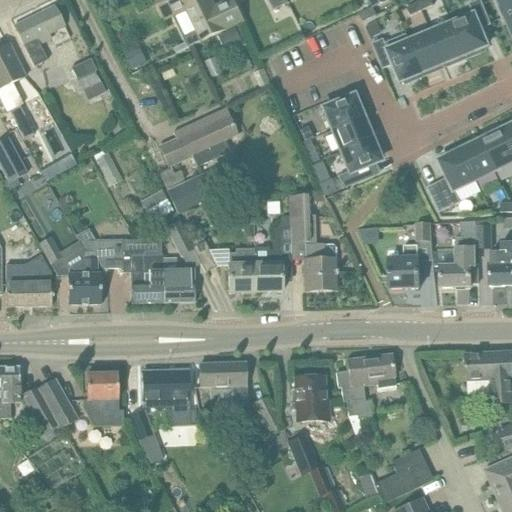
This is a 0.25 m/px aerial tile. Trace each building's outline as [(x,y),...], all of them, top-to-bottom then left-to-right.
[(155,0),(166,21),(186,11),(188,11),(203,42),(244,22),(233,0),(231,0),(215,8),(211,0),(155,0)] [(269,0),(274,10),(288,3),(286,0),(269,0)] [(431,0),(425,0),(419,3),(423,11),(434,6),(431,0)] [(474,17),(452,26),(466,60),(481,54),(479,50),(487,47),(480,30),(491,26),(480,0),(469,5),(474,17)] [(511,0),(493,0),(503,24),(507,22),(511,33),(511,0)] [(419,3),(408,8),(411,16),(423,11),(419,3)] [(14,27),(26,52),(34,68),(48,61),(40,44),(52,39),(50,35),(64,28),(54,7),(14,27)] [(452,26),(431,34),(444,65),(450,62),(452,66),(466,60),(452,26)] [(431,34),(410,43),(424,77),(439,71),(437,68),(444,65),(431,34)] [(409,44),(405,35),(385,43),(384,40),(372,45),(383,71),(394,66),(401,83),(408,79),(410,83),(424,77),(410,43),(409,44)] [(0,50),(0,99),(5,109),(20,101),(11,85),(25,78),(18,64),(9,46),(0,50)] [(126,59),(132,71),(147,64),(141,52),(126,59)] [(73,69),(72,69),(83,92),(88,101),(105,93),(100,83),(94,73),(97,72),(91,60),(73,69)] [(37,93),(25,99),(42,134),(55,127),(43,103),(42,103),(37,93)] [(322,110),(331,131),(362,118),(359,112),(363,111),(358,99),(359,99),(358,95),(322,110)] [(196,168),(230,153),(224,142),(238,136),(226,109),(173,134),(176,139),(157,148),(168,169),(192,158),(196,168)] [(331,131),(340,152),(370,139),(368,133),(372,132),(367,120),(368,120),(367,116),(362,118),(331,131)] [(511,122),(500,128),(511,152),(511,122)] [(299,131),(310,154),(318,150),(307,127),(299,131)] [(488,139),(482,142),(496,172),(511,163),(511,152),(500,128),(486,135),(488,139)] [(370,139),(340,152),(349,174),(353,183),(353,184),(376,174),(376,173),(372,165),(380,162),(377,154),(380,153),(375,141),(377,141),(375,137),(370,139)] [(8,138),(0,142),(0,169),(8,185),(27,174),(8,138)] [(473,141),(459,148),(476,182),(496,172),(482,142),(475,145),(473,141)] [(476,182),(459,148),(445,155),(447,159),(440,162),(448,179),(427,189),(439,214),(460,204),(455,192),(476,182)] [(201,176),(167,192),(177,213),(211,197),(201,176)] [(318,184),(324,196),(332,192),(326,180),(318,184)] [(162,191),(140,202),(151,223),(172,211),(162,191)] [(289,217),(290,257),(291,257),(291,243),(305,243),(305,261),(304,261),(305,293),(335,292),(335,277),(337,277),(337,272),(335,272),(334,245),(315,246),(314,217),(308,218),(307,197),(289,198),(290,217),(289,217)] [(250,200),(227,204),(230,217),(252,212),(250,200)] [(501,214),(511,213),(511,204),(500,205),(501,214)] [(271,250),(254,250),(255,294),(282,293),(281,265),(279,265),(279,257),(290,257),(289,217),(282,218),(277,229),(271,229),(272,254),(271,254),(271,250)] [(180,256),(191,250),(191,248),(178,223),(166,230),(180,256)] [(476,227),(476,223),(460,223),(461,238),(455,238),(455,267),(440,267),(441,289),(471,288),(470,284),(478,284),(478,267),(475,267),(475,250),(477,249),(476,227)] [(430,224),(415,225),(416,243),(431,243),(431,242),(430,224)] [(492,249),(491,226),(476,227),(477,249),(492,249)] [(49,238),(39,245),(50,265),(61,259),(49,238)] [(124,256),(123,241),(95,242),(88,242),(101,270),(106,270),(123,270),(123,273),(132,273),(132,305),(163,305),(161,256),(124,256)] [(191,248),(191,250),(204,273),(217,266),(203,242),(191,248)] [(511,244),(503,245),(503,253),(489,253),(490,288),(511,287),(511,244)] [(404,259),(389,260),(389,283),(390,290),(419,289),(419,262),(418,247),(417,247),(404,247),(404,259)] [(228,255),(228,275),(229,295),(255,294),(254,250),(235,251),(235,255),(228,255)] [(83,275),(67,275),(67,307),(100,306),(100,275),(97,275),(96,260),(93,260),(93,252),(83,252),(83,275)] [(176,271),(175,259),(163,259),(163,256),(161,256),(163,305),(194,304),(194,271),(176,271)] [(51,279),(6,280),(6,308),(52,307),(51,279)] [(511,383),(511,354),(467,356),(468,383),(470,383),(470,397),(492,396),(493,400),(511,399),(511,383)] [(348,417),(358,416),(358,420),(371,418),(369,402),(364,402),(362,387),(376,385),(377,392),(396,390),(391,356),(347,362),(348,372),(336,374),(338,389),(341,389),(343,403),(346,402),(348,417)] [(210,408),(246,408),(245,364),(200,365),(200,385),(200,389),(210,389),(210,408)] [(0,394),(0,419),(11,420),(11,405),(19,405),(19,368),(2,369),(2,383),(1,383),(1,394),(0,394)] [(143,402),(166,401),(166,412),(171,412),(171,427),(187,426),(195,426),(194,413),(189,413),(188,373),(142,374),(143,402)] [(86,376),(87,402),(83,402),(83,411),(93,427),(123,426),(123,412),(118,412),(117,375),(86,376)] [(328,403),(325,403),(324,378),(294,379),(296,423),(329,422),(328,403)] [(55,382),(37,392),(57,426),(59,430),(76,420),(55,382)] [(57,426),(37,392),(23,397),(43,434),(57,426)] [(254,407),(269,437),(283,430),(268,400),(254,407)] [(144,413),(130,418),(139,442),(138,442),(151,465),(163,460),(154,436),(153,436),(144,413)] [(511,425),(499,430),(506,452),(511,450),(511,425)] [(287,444),(297,470),(300,478),(310,474),(319,471),(318,468),(305,437),(287,444)] [(511,511),(511,459),(503,463),(485,472),(502,511),(511,511)] [(377,498),(380,506),(433,482),(424,462),(373,485),(377,498)] [(333,492),(323,466),(318,468),(319,471),(310,474),(320,500),(324,499),(329,511),(345,511),(337,490),(333,492)] [(370,475),(359,479),(366,501),(377,498),(373,485),(370,475)] [(21,499),(14,503),(17,509),(46,493),(38,478),(16,490),(21,499)] [(48,511),(49,511),(40,498),(32,503),(37,511),(48,511)] [(426,511),(422,500),(394,511),(426,511)]
